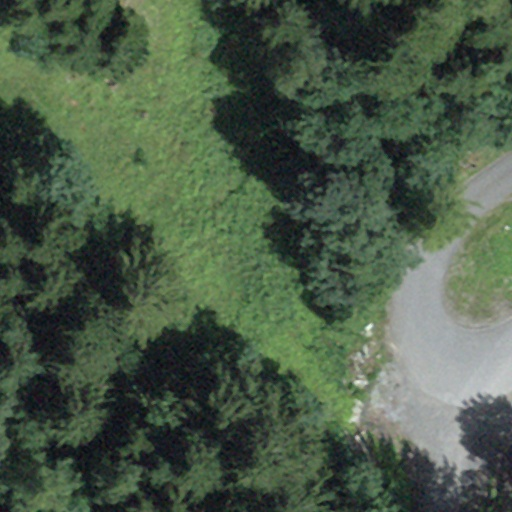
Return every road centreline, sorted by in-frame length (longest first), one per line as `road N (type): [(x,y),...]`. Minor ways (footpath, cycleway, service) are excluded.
road 1 (unclassified): [(511,361),(482,366),(445,356),(418,309),(435,250),(454,221),(511,174)]
road 2 (track): [(459,362),(444,511)]
